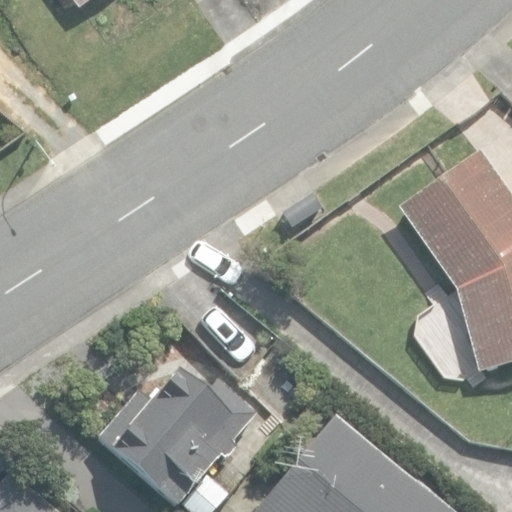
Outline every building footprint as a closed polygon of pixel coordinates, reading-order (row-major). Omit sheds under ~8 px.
[(71,0),(80,12),(96,0),(71,0)] [(456,292),(480,374),(511,364),(511,200),(478,154),(400,210),(456,292)] [(98,441),(178,509),(221,458),(225,461),(237,447),(231,442),(256,414),(217,381),(207,393),(177,368),(149,401),(139,392),(98,441)] [(453,511),(337,416),(257,511),(453,511)] [(0,511),(59,511),(13,473),(0,488),(0,511)] [(190,511),(211,511),(227,492),(206,477),(183,506),(190,511)]
